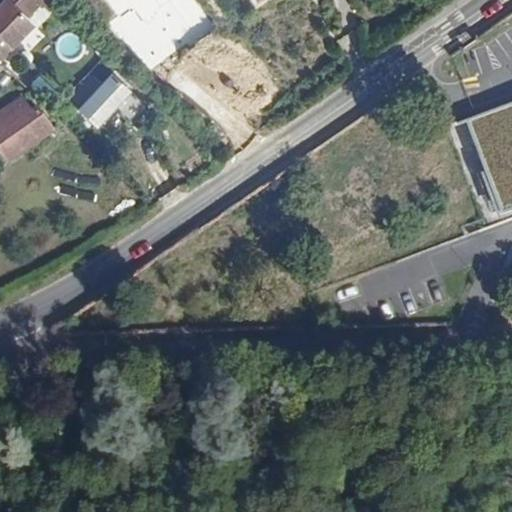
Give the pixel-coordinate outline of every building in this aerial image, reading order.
[(6,0),(0,7),(0,60),(32,26),(26,20),(41,3),(42,0),(6,0)] [(51,0),(42,0),(41,3),(49,9),(54,3),(51,0)] [(137,95),(115,73),(80,110),(104,131),(121,112),(137,95)] [(153,110),(137,95),(121,112),(137,127),(153,110)] [(0,112),(0,150),(4,156),(21,145),(26,151),(56,132),(38,105),(31,110),(22,97),(0,112)] [(511,97),(465,114),(498,208),(511,202),(511,97)] [(21,145),(4,156),(9,163),(26,151),(21,145)]
